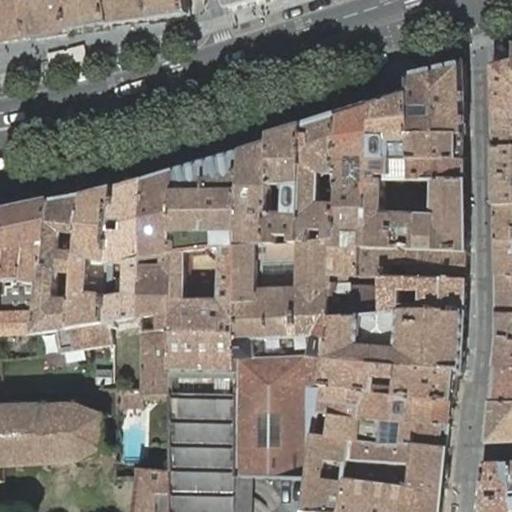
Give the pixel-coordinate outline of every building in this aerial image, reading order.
[(0,0),(0,45),(31,40),(25,0),(0,0)] [(25,0),(31,40),(72,34),(67,0),(25,0)] [(67,0),(72,34),(112,27),(108,0),(67,0)] [(108,0),(112,27),(152,21),(150,0),(108,0)] [(150,0),(152,21),(191,15),(188,0),(150,0)] [(233,9),(265,0),(228,0),(230,7),(233,9)] [(511,62),(496,68),(497,112),(511,112),(511,62)] [(437,136),(469,137),(467,64),(436,71),(437,136)] [(409,78),(410,95),(412,94),(414,136),(437,136),(436,71),(409,78)] [(410,95),(376,105),(376,161),(394,161),(469,161),(469,137),(437,136),(414,136),(412,94),(410,95)] [(338,248),(362,249),(374,249),(369,180),(386,180),(394,181),(394,161),(376,161),(376,105),(341,116),(340,176),(339,206),(338,242),(338,248)] [(511,112),(497,112),(497,148),(511,148),(511,112)] [(329,243),(338,242),(339,206),(321,205),(322,176),(340,176),(341,116),(307,127),(303,243),(314,243),(314,234),(329,233),(329,243)] [(307,127),(273,137),(270,246),(279,245),(279,237),(295,238),(295,245),(303,245),(303,243),(307,127)] [(303,245),(295,245),(279,245),(270,246),(273,137),(245,146),(245,153),(241,255),(239,359),(257,359),(258,340),(319,338),(313,358),(328,359),(333,320),(352,317),(353,307),(336,306),(337,298),(353,298),(354,290),(346,287),(347,278),(362,278),(362,249),(338,248),(338,242),(329,243),(314,243),(303,243),(303,245)] [(511,148),(497,148),(498,206),(511,206),(511,148)] [(179,171),(175,333),(174,393),(174,397),(239,395),(239,359),(241,255),(245,153),(226,158),(179,171)] [(437,181),(469,182),(469,161),(394,161),(394,181),(437,181)] [(147,174),(144,319),(164,316),(164,334),(175,333),(179,171),(179,165),(147,174)] [(147,174),(117,184),(112,264),(110,294),(109,323),(113,322),(114,330),(120,329),(120,322),(144,319),(147,174)] [(374,249),(470,253),(469,182),(437,181),(435,217),(386,216),(386,180),(369,180),(374,249)] [(117,184),(89,190),(77,284),(75,302),(72,328),(109,323),(110,294),(93,294),(97,260),(112,264),(117,184)] [(89,190),(53,197),(52,208),(54,208),(39,333),(59,330),(62,354),(117,347),(114,330),(113,322),(109,323),(72,328),(75,302),(58,301),(62,274),(69,275),(77,284),(89,190)] [(53,197),(0,208),(0,355),(4,360),(41,356),(39,333),(54,208),(52,208),(53,197)] [(511,206),(498,206),(499,242),(511,242),(511,206)] [(314,234),(314,243),(329,243),(329,233),(314,234)] [(511,242),(499,242),(500,275),(511,274),(511,242)] [(384,278),(470,281),(470,253),(374,249),(362,249),(362,278),(384,278)] [(93,294),(110,294),(112,264),(97,260),(93,294)] [(511,274),(500,275),(500,314),(511,314),(511,274)] [(353,307),(352,317),(403,313),(403,297),(423,297),(423,312),(469,313),(470,281),(384,278),(384,290),(354,290),(353,298),(353,307)] [(403,297),(403,313),(415,312),(423,312),(423,297),(403,297)] [(333,320),(328,359),(328,362),(458,372),(458,374),(464,375),(469,313),(423,312),(415,312),(403,313),(352,317),(333,320)] [(511,314),(500,314),(501,339),(511,339),(511,314)] [(164,316),(144,319),(145,327),(144,389),(146,394),(145,398),(174,397),(174,393),(175,333),(164,334),(164,316)] [(258,340),(257,359),(300,357),(313,358),(319,338),(258,340)] [(511,339),(501,339),(498,369),(511,370),(511,339)] [(239,359),(239,395),(238,477),(239,477),(309,480),(315,436),(317,423),(318,412),(324,388),(328,362),(328,359),(313,358),(300,357),(257,359),(239,359)] [(324,388),(455,403),(458,374),(458,372),(328,362),(324,388)] [(511,370),(498,369),(495,402),(511,402),(511,370)] [(318,412),(452,428),(455,403),(324,388),(318,412)] [(144,389),(119,390),(119,409),(144,408),(145,398),(146,394),(144,389)] [(0,483),(6,483),(5,466),(83,463),(107,451),(113,450),(108,446),(107,421),(119,417),(119,409),(119,390),(81,392),(79,407),(51,408),(50,402),(45,402),(45,408),(24,408),(24,402),(18,402),(18,409),(0,409),(0,483)] [(173,511),(238,511),(239,499),(239,477),(238,477),(239,395),(174,397),(174,474),(174,495),(173,511)] [(511,402),(495,402),(491,440),(511,439),(511,402)] [(329,438),(450,450),(452,428),(318,412),(317,423),(331,425),(329,438)] [(443,511),(450,450),(329,438),(315,436),(309,480),(307,511),(443,511)] [(484,511),(511,511),(511,463),(491,464),(484,511)] [(141,471),(136,511),(159,511),(159,495),(174,495),(174,474),(141,471)] [(159,495),(159,511),(173,511),(174,495),(159,495)]
